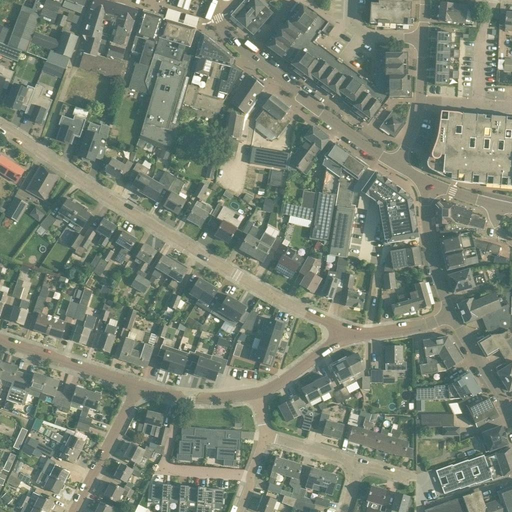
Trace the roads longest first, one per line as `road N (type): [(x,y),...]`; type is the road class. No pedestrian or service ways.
road 1 (residential): [(345,339),(0,126)]
road 2 (tertiary): [(396,165),(229,38),(212,0)]
road 3 (residential): [(137,386),(0,340)]
road 4 (residential): [(72,511),(137,386)]
road 5 (tertiary): [(449,316),(429,250),(428,183)]
road 6 (residential): [(396,165),(418,110),(422,39)]
road 7 (residential): [(257,394),(190,400),(137,386)]
road 8 (tertiary): [(511,420),(449,316)]
